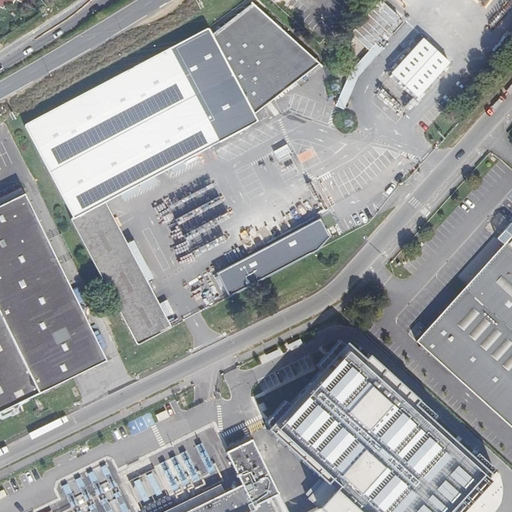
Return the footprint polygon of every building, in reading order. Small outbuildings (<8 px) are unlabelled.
[(0,0),(0,7),(1,9),(6,2),(12,6),(15,0),(16,0),(18,1),(19,0),(0,0)] [(26,122),(24,128),(71,216),(71,220),(136,345),(170,327),(104,202),(257,121),(253,113),(318,63),(250,3),(211,33),(208,27),(26,122)] [(398,19),(381,4),(352,36),(369,51),(398,19)] [(449,61),(422,37),(391,72),(417,96),(449,61)] [(511,214),(511,170),(500,160),(403,265),(415,278),(399,295),(376,320),(367,313),(355,326),(511,465),(511,441),(400,342),(511,214)] [(0,208),(0,413),(104,362),(23,198),(0,208)] [(318,218),(216,273),(229,296),(318,247),(328,236),(322,226),(318,218)] [(503,247),(511,236),(511,225),(497,241),(503,247)] [(511,236),(503,247),(417,342),(511,427),(511,236)] [(503,478),(346,345),(269,430),(296,492),(323,511),(495,511),(500,506),(502,493),(503,478)] [(127,423),(132,434),(156,423),(151,412),(127,423)] [(223,493),(185,511),(277,511),(271,500),(279,496),(252,441),(227,454),(242,484),(223,493)] [(165,511),(185,511),(223,493),(219,485),(165,511)]
